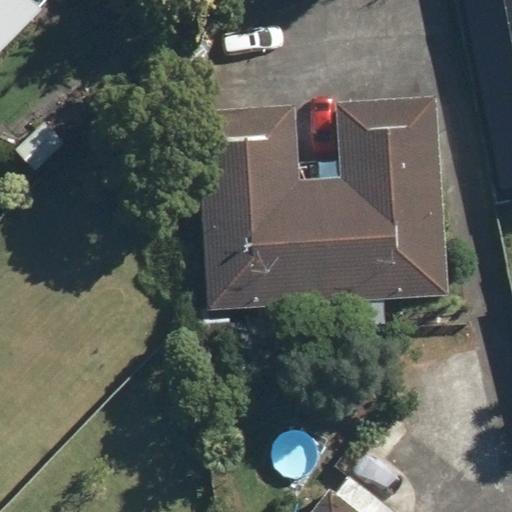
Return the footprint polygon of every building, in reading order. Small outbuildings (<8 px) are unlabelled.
[(0,0),(0,55),(40,12),(26,0),(0,0)] [(511,201),(511,0),(453,0),(495,205),(511,201)] [(285,115),(195,116),(196,315),(437,314),(436,100),(329,101),(329,191),(285,192),(285,115)] [(69,146),(41,119),(3,157),(31,184),(69,146)] [(372,511),(334,481),(309,511),(372,511)]
